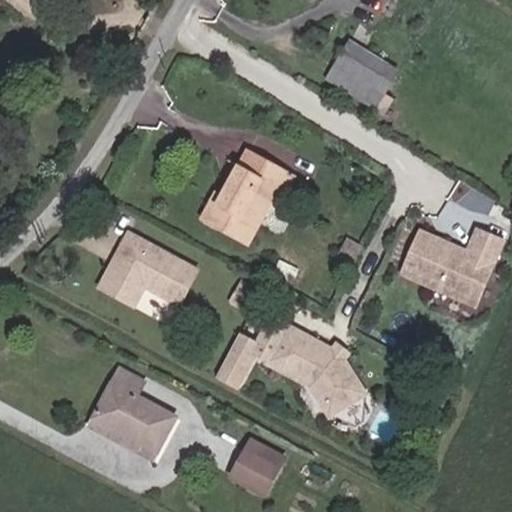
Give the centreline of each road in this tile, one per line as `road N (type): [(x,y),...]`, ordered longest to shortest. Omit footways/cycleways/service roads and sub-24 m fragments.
road 1 (unknown): [(169,14),(214,69),(375,160),(471,235)]
road 2 (unclassified): [(177,0),(83,177),(0,247)]
